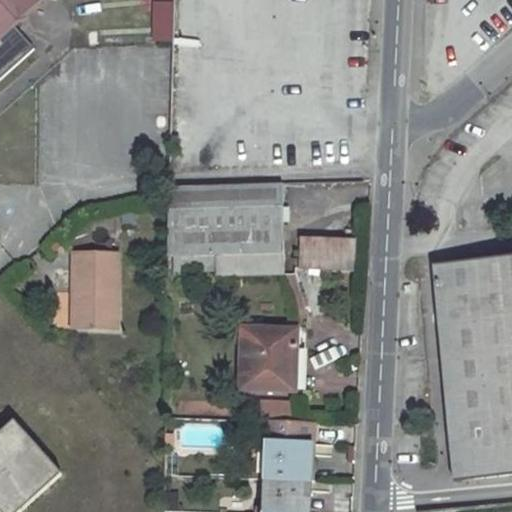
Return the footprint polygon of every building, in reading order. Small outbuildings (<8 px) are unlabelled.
[(0,0),(0,81),(34,52),(12,28),(43,0),(0,0)] [(172,42),(172,0),(150,1),(150,42),(172,42)] [(177,40),(177,55),(220,55),(220,40),(177,40)] [(177,116),(180,130),(220,122),(217,109),(177,116)] [(278,185),(164,187),(164,198),(163,256),(171,256),(171,274),(210,273),(210,278),(279,276),(278,185)] [(301,239),(299,269),(355,272),(356,243),(301,239)] [(117,329),(118,257),(73,256),(72,328),(117,329)] [(511,257),(432,265),(454,481),(511,475),(511,257)] [(242,327),(240,391),(291,393),(292,349),(298,350),(298,330),(242,327)] [(0,511),(20,511),(62,475),(14,423),(0,435),(0,511)] [(267,423),(264,480),(305,481),(307,445),(314,446),(315,425),(267,423)] [(307,445),(305,481),(312,481),(314,446),(307,445)] [(264,480),(263,511),(303,511),(305,481),(264,480)] [(305,481),(303,511),(310,511),(312,481),(305,481)]
